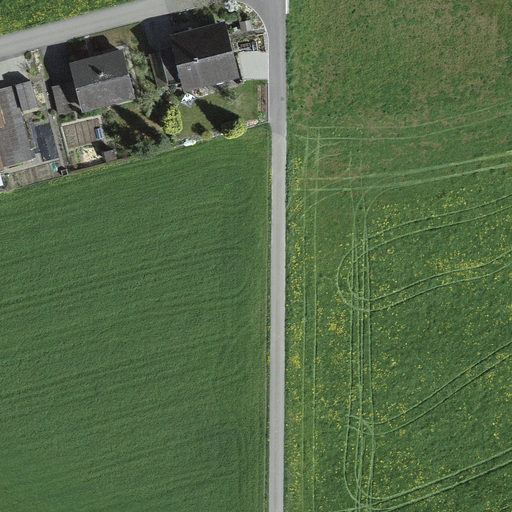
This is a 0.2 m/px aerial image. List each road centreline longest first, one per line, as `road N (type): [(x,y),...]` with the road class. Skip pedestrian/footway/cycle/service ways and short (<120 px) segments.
road 1 (residential): [(274,511),(284,0)]
road 2 (residential): [(215,0),(0,54)]
